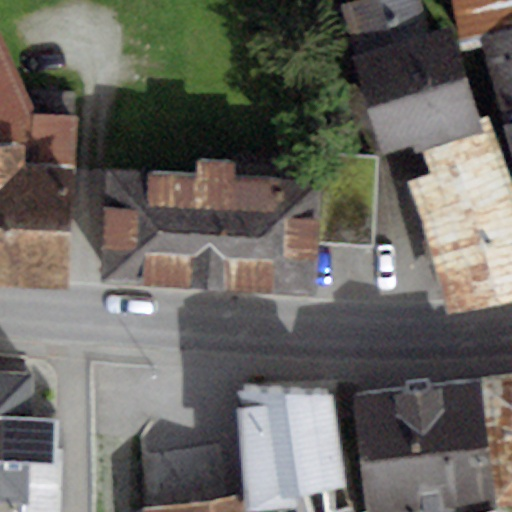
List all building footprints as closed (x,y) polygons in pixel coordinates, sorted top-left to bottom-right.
[(423,0),(371,0),(342,9),(363,67),(440,46),(423,0)] [(511,0),(452,0),(462,56),(479,55),(475,42),(511,30),(511,0)] [(511,30),(475,42),(479,55),(511,162),(511,30)] [(0,133),(33,119),(0,39),(0,133)] [(363,67),(355,69),(377,151),(473,125),(451,43),(440,46),(363,67)] [(80,123),(33,119),(0,133),(0,147),(20,148),(19,178),(65,180),(77,179),(80,123)] [(511,212),(488,135),(395,163),(442,317),(511,296),(511,212)] [(0,282),(59,286),(65,180),(19,178),(20,148),(0,147),(0,282)] [(193,172),(105,170),(102,282),(305,288),(308,182),(247,180),(247,164),(193,162),(193,172)] [(511,375),(487,377),(497,502),(511,500),(511,375)] [(472,385),(360,399),(373,511),(452,511),(452,510),(486,503),(472,385)] [(19,511),(23,388),(0,387),(0,511),(19,511)] [(330,398),(244,399),(249,485),(340,483),(330,398)] [(277,511),(275,490),(143,508),(143,511),(277,511)]
